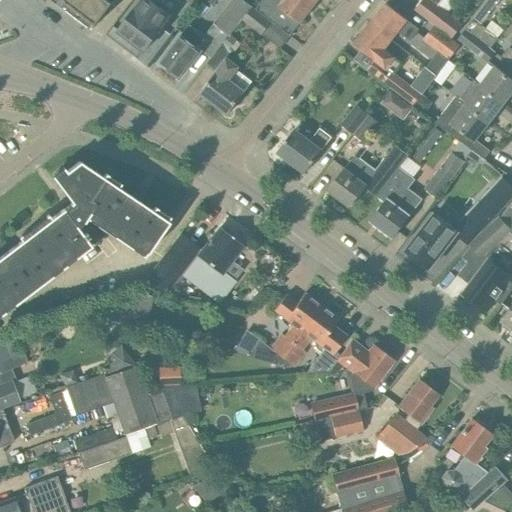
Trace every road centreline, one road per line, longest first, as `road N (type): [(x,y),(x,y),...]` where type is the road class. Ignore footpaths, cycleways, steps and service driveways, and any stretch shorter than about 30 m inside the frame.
road 1 (unclassified): [(511,387),(227,169)]
road 2 (residential): [(227,169),(359,0)]
road 3 (unclassified): [(227,169),(91,100)]
road 4 (residential): [(91,100),(0,181)]
